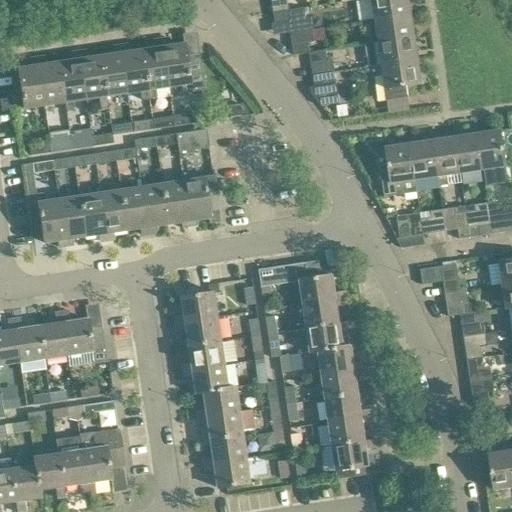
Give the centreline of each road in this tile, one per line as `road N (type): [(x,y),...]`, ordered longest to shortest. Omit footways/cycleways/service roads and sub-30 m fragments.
road 1 (residential): [(465,511),(441,381),(361,224)]
road 2 (residential): [(361,224),(330,161),(202,0)]
road 3 (residential): [(170,511),(136,272)]
road 4 (residential): [(136,272),(169,257),(361,224)]
road 5 (residential): [(6,287),(136,272)]
